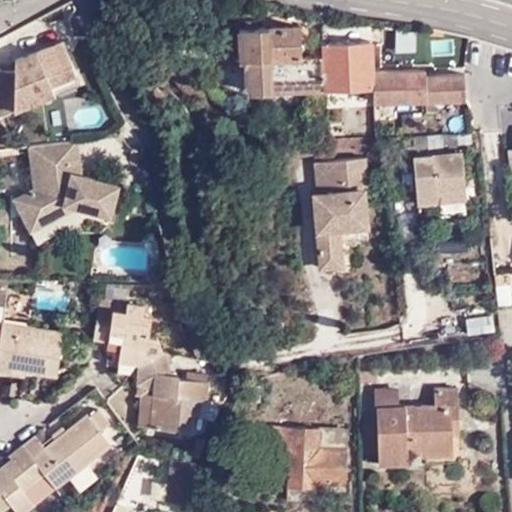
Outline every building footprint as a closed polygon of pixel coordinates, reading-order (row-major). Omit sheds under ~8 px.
[(304,92),(303,58),(301,28),(240,32),(242,63),(246,63),(247,88),(255,95),(304,92)] [(388,40),(432,45),(433,35),(390,28),(388,40)] [(9,71),(0,70),(0,115),(52,93),(48,83),(72,72),(58,40),(10,61),(9,71)] [(324,45),(325,58),(327,90),(372,89),(373,102),(465,100),(465,75),(425,76),(425,71),(372,72),(371,42),(324,45)] [(325,58),(303,58),(304,92),(317,91),(318,112),(328,112),(327,90),(325,58)] [(177,92),(197,107),(206,96),(187,83),(177,69),(166,78),(177,92)] [(76,82),(72,72),(48,83),(52,93),(76,82)] [(107,90),(65,101),(72,127),(114,116),(107,90)] [(78,139),(70,140),(74,171),(82,173),(78,139)] [(70,140),(30,146),(36,187),(17,197),(32,228),(56,216),(53,210),(67,203),(76,206),(111,213),(118,181),(82,173),(74,171),(70,140)] [(437,194),(467,191),(463,155),(414,160),(417,205),(438,204),(437,194)] [(317,231),(320,254),(342,252),(341,230),(368,227),(364,192),(369,192),(366,160),(317,165),(320,196),(315,197),(316,220),(321,220),(322,231),(317,231)] [(468,200),(467,191),(437,194),(438,204),(468,200)] [(56,216),(76,206),(67,203),(53,210),(56,216)] [(344,268),(342,252),(320,254),(321,270),(344,268)] [(11,279),(0,278),(0,304),(7,305),(8,297),(11,279)] [(140,384),(156,386),(152,426),(192,430),(194,412),(202,413),(203,398),(208,399),(210,379),(209,379),(188,377),(181,376),(181,373),(173,372),(160,337),(150,335),(153,315),(145,313),(146,303),(128,301),(102,297),(101,306),(100,306),(100,307),(95,337),(109,339),(123,341),(122,350),(120,360),(140,362),(138,384),(140,384)] [(62,334),(4,324),(2,337),(0,350),(0,372),(12,374),(13,368),(26,370),(56,375),(62,334)] [(108,349),(122,350),(123,341),(109,339),(108,349)] [(24,377),(26,370),(13,368),(12,374),(24,377)] [(210,371),(189,369),(188,377),(209,379),(210,371)] [(156,386),(140,384),(139,393),(145,394),(144,411),(142,424),(152,426),(156,386)] [(400,409),(376,410),(379,467),(410,466),(409,457),(427,456),(428,456),(453,454),(454,454),(454,453),(453,435),(453,433),(452,422),(461,421),(459,389),(435,391),(436,407),(400,409)] [(375,393),(376,410),(400,409),(399,392),(375,393)] [(203,398),(202,413),(216,419),(224,403),(208,399),(203,398)] [(24,444),(46,473),(56,486),(111,445),(102,433),(111,426),(100,411),(91,418),(88,415),(46,446),(37,435),(24,444)] [(461,433),(461,421),(452,422),(453,433),(461,433)] [(290,499),(317,500),(317,481),(346,482),(347,448),(318,448),(317,428),(283,428),(283,448),(287,448),(287,470),(290,470),(290,499)] [(23,490),(46,473),(24,444),(11,454),(13,458),(0,467),(0,468),(1,470),(0,470),(0,510),(10,503),(16,511),(21,511),(33,503),(23,490)] [(172,503),(173,487),(177,462),(170,461),(165,503),(172,503)] [(173,487),(194,489),(197,464),(177,462),(173,487)] [(173,487),(172,503),(192,506),(194,492),(194,489),(173,487)]
